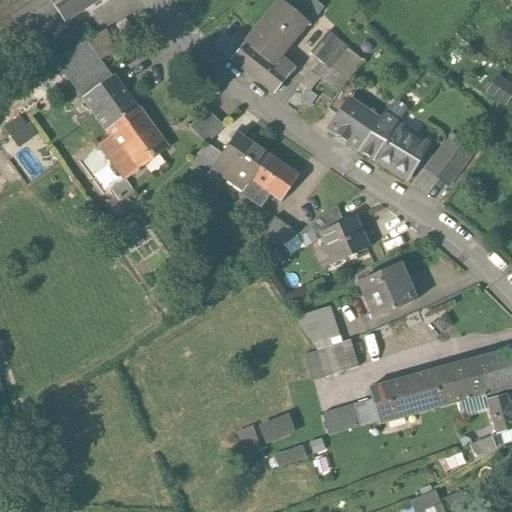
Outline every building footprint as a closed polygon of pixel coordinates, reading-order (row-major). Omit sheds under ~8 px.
[(64,13),(54,0),(0,0),(0,30),(12,48),(64,13)] [(54,0),(64,13),(84,0),(54,0)] [(267,0),(247,25),(279,47),(306,14),(288,0),(267,0)] [(292,58),(279,47),(247,25),(226,50),(270,85),(292,58)] [(344,90),(368,57),(329,28),(313,51),(330,64),(323,74),(344,90)] [(103,122),(138,98),(114,63),(80,87),(103,122)] [(511,103),(511,79),(498,74),(490,94),(511,103)] [(319,121),(357,142),(375,109),(338,88),(319,121)] [(96,136),(120,171),(166,140),(138,98),(103,122),(108,128),(96,136)] [(357,142),(379,155),(409,171),(428,138),(397,122),(375,109),(357,142)] [(25,113),(6,127),(20,146),(39,132),(25,113)] [(240,185),(265,146),(233,126),(209,164),(240,185)] [(298,167),(265,146),(240,185),(263,199),(268,190),(279,197),(298,167)] [(445,147),(425,173),(450,192),(469,166),(445,147)] [(325,217),(334,250),(372,239),(363,206),(325,217)] [(403,246),(353,267),(368,304),(419,283),(403,246)] [(363,365),(355,337),(346,340),(336,305),(303,314),(314,351),(307,353),(315,379),(363,365)] [(469,347),(479,383),(511,374),(511,360),(506,337),(469,347)] [(427,358),(436,394),(479,383),(469,347),(427,358)] [(436,394),(427,358),(365,374),(374,411),(436,394)] [(511,424),(511,395),(489,402),(496,429),(511,424)] [(264,423),(272,440),(301,427),(293,410),(264,423)] [(247,451),(271,442),(262,421),(239,430),(247,451)] [(282,462),(313,455),(311,445),(279,452),(282,462)]
